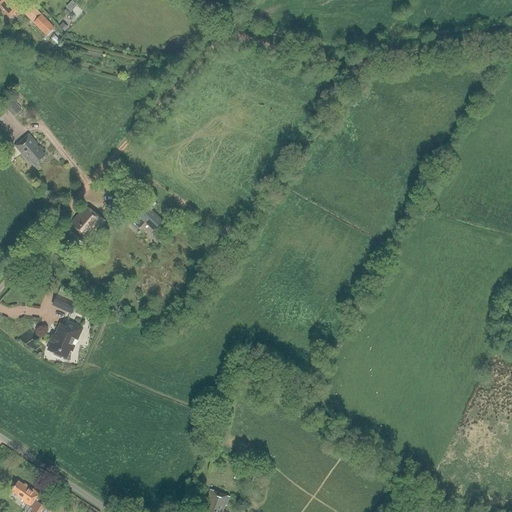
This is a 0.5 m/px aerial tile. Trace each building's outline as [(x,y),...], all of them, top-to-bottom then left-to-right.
[(9,18),(22,6),(16,0),(0,0),(1,1),(0,1),(0,6),(5,12),(4,13),(9,18)] [(42,15),(33,23),(47,36),(55,28),(42,15)] [(61,41),(54,35),(51,38),(57,44),(61,41)] [(13,116),(22,109),(15,101),(13,102),(9,97),(2,104),(13,116)] [(34,165),(45,156),(41,151),(43,150),(39,146),(38,147),(36,145),(37,144),(29,134),(15,146),(27,160),(29,159),(34,165)] [(164,219),(143,200),(126,219),(138,230),(145,222),(155,230),(164,219)] [(88,240),(104,220),(85,206),(70,226),(71,227),(69,230),(70,232),(82,242),(84,242),(87,239),(88,240)] [(77,302),(59,294),(54,305),(72,313),(77,302)] [(73,351),(83,328),(68,321),(65,327),(60,325),(55,336),(53,336),(51,341),(52,342),(48,350),(55,353),(54,355),(62,358),(63,356),(67,359),(71,351),(73,351)] [(251,485),(256,472),(239,466),(234,478),(251,485)] [(44,511),(46,509),(38,503),(41,499),(37,497),(39,494),(25,484),(24,485),(18,481),(11,491),(24,500),(23,501),(34,509),(31,511),(44,511)] [(227,506),(230,498),(210,490),(206,501),(207,502),(203,511),(223,511),(226,506),(227,506)]
